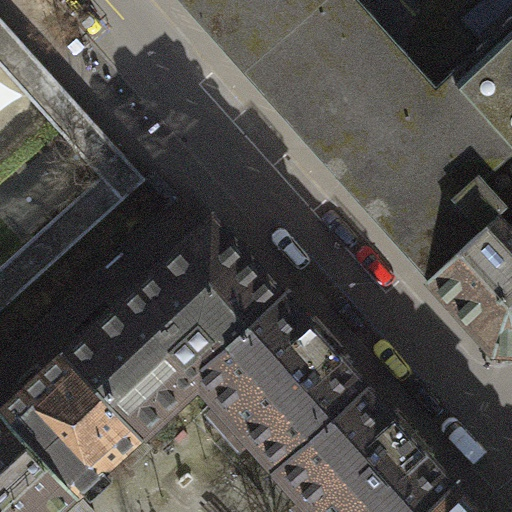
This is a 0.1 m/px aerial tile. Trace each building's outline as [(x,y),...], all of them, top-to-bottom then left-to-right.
[(185,0),(428,272),(498,210),(492,204),(511,186),(511,146),(445,71),(436,80),(364,0),(185,0)] [(511,7),(445,71),(511,146),(511,7)] [(0,304),(144,175),(0,15),(0,63),(100,174),(0,264),(0,304)] [(511,224),(498,210),(428,272),(497,350),(511,349),(511,224)] [(278,292),(203,212),(59,345),(140,432),(202,374),(196,367),(278,292)] [(363,383),(278,292),(196,367),(202,374),(217,390),(207,399),(243,438),(250,431),(279,461),(363,383)] [(59,345),(0,398),(0,414),(73,493),(140,432),(59,345)] [(414,511),(451,478),(363,383),(279,461),(305,490),(296,499),(308,511),(414,511)] [(0,414),(0,507),(4,511),(51,511),(73,493),(0,414)] [(482,511),(451,478),(414,511),(482,511)] [(90,511),(73,493),(51,511),(90,511)]
